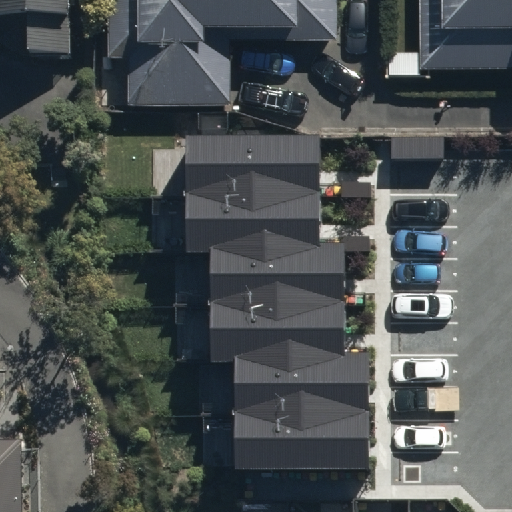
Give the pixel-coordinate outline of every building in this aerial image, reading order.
[(0,0),(0,26),(30,27),(31,41),(71,42),(69,0),(0,0)] [(107,0),(108,51),(128,51),(128,96),(232,95),(231,35),(335,34),(334,0),(107,0)] [(511,0),(418,0),(419,44),(390,44),(390,70),(428,70),(428,63),(511,62),(511,0)] [(323,148),(194,148),(195,197),(323,197),(323,148)] [(323,197),(195,197),(195,252),(220,252),(323,252),(323,197)] [(323,252),(220,252),(220,306),(347,305),(347,252),(323,252)] [(347,305),(220,306),(221,360),(347,360),(347,305)] [(221,360),(221,374),(242,374),(243,417),(372,417),(371,367),(347,367),(347,360),(221,360)] [(4,398),(0,398),(0,511),(23,511),(24,459),(3,459),(4,398)] [(372,417),(243,417),(243,479),(371,478),(372,417)]
